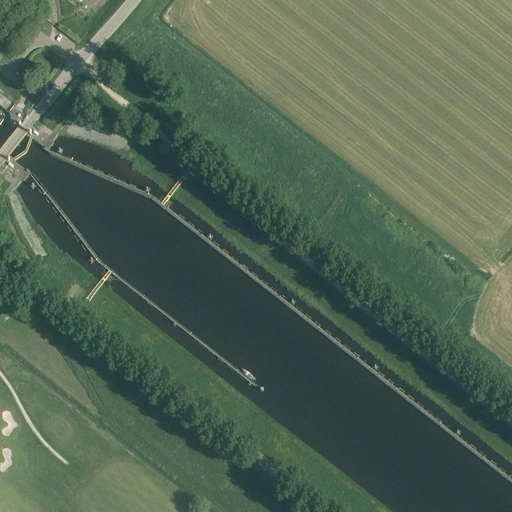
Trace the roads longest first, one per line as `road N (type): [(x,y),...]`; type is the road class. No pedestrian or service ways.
road 1 (tertiary): [(325,511),(127,355),(0,267)]
road 2 (unclassified): [(0,159),(134,0)]
